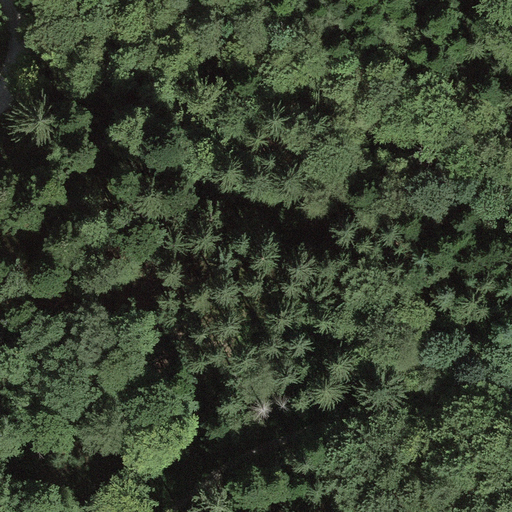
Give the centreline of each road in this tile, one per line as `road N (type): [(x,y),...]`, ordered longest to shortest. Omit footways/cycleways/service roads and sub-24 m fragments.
road 1 (track): [(369,418),(265,447),(170,511)]
road 2 (track): [(369,418),(511,397)]
